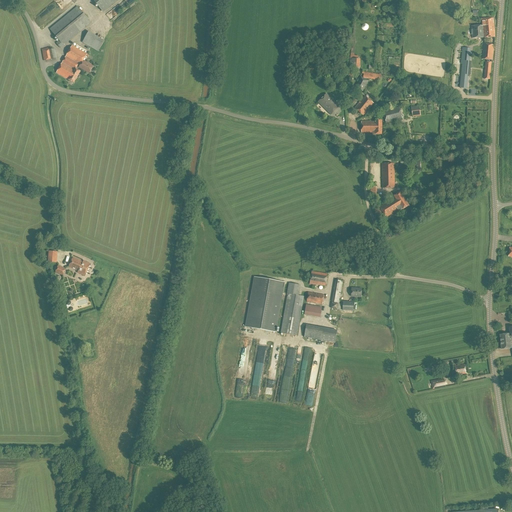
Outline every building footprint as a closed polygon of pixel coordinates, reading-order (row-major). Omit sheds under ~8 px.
[(60,0),(58,2),(63,9),(74,0),(60,0)] [(92,0),(103,13),(118,0),(92,0)] [(60,48),(81,31),(91,22),(78,6),(50,29),(60,41),(56,43),(60,48)] [(481,26),(472,26),(472,38),(495,37),(494,18),(481,18),(481,26)] [(98,51),(104,41),(89,32),(83,42),(98,51)] [(492,60),(494,45),(483,44),(482,59),(492,60)] [(56,73),(65,78),(74,83),(80,71),(76,69),(78,64),(80,65),(79,67),(89,73),(93,66),(83,60),(87,54),(72,46),(56,73)] [(466,88),(471,48),(463,47),(458,87),(466,88)] [(51,50),(51,48),(42,49),(44,61),(56,58),(54,49),(51,50)] [(360,68),(360,59),(350,58),(349,67),(360,68)] [(363,91),(368,80),(360,76),(355,86),(363,91)] [(331,115),(339,106),(326,94),(318,102),(331,115)] [(370,108),(373,103),(365,96),(355,108),(363,115),(369,108),(370,108)] [(419,106),(411,107),(412,116),(420,115),(419,106)] [(386,123),(402,118),(399,107),(383,111),(386,123)] [(382,134),(382,120),(375,120),(375,121),(361,121),(361,133),(372,133),(372,134),(375,134),(382,134)] [(383,188),(395,188),(394,163),(382,164),(383,188)] [(403,209),(409,206),(400,191),(394,195),(395,197),(380,207),(386,217),(398,210),(399,211),(402,209),(403,209)] [(57,263),(58,252),(49,251),(48,262),(57,263)] [(85,276),(90,264),(83,261),(83,262),(72,258),(69,267),(78,271),(77,273),(85,276)] [(63,275),(65,269),(58,265),(55,272),(63,275)] [(326,285),(327,274),(312,271),(310,284),(318,285),(318,284),(326,285)] [(276,332),(285,282),(254,277),(245,327),(276,332)] [(339,304),(340,294),(343,281),(336,280),(333,293),(332,302),(339,304)] [(299,319),(303,296),(298,295),(300,285),(289,283),(287,295),(288,295),(284,316),(281,333),(297,336),(299,319)] [(362,297),(363,289),(352,288),(351,296),(362,297)] [(322,304),(324,295),(308,292),(307,301),(322,304)] [(354,311),(354,302),(343,301),(342,311),(354,311)] [(320,318),(322,307),(306,304),(304,315),(320,318)] [(335,343),(337,330),(306,325),(304,337),(335,343)] [(511,348),(510,341),(511,340),(511,326),(509,327),(509,334),(500,335),(501,349),(511,348)] [(456,375),(466,374),(465,365),(455,366),(456,375)] [(431,381),(432,389),(446,387),(444,379),(431,381)] [(257,399),(260,384),(254,383),(251,398),(257,399)]
